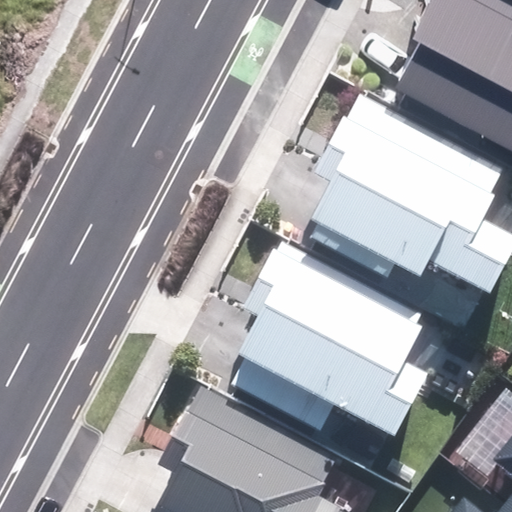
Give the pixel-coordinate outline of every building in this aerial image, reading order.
[(511,23),(511,0),(435,0),(416,37),(426,42),(399,91),(511,149),(511,38),(506,35),(511,23)] [(504,171),(360,96),(349,117),(345,116),(317,170),(335,179),(315,216),(421,272),(428,260),(488,291),(511,246),(511,236),(479,219),(504,171)] [(426,314),(281,238),(245,305),(260,312),(240,351),(249,356),(235,384),(320,428),(333,404),(395,436),(429,373),(402,359),(426,314)] [(337,458),(202,388),(161,467),(177,476),(161,506),(171,511),(341,511),(315,498),(337,458)] [(511,511),(511,439),(495,461),(511,474),(511,497),(499,511),(478,511),(463,500),(452,511),(511,511)]
